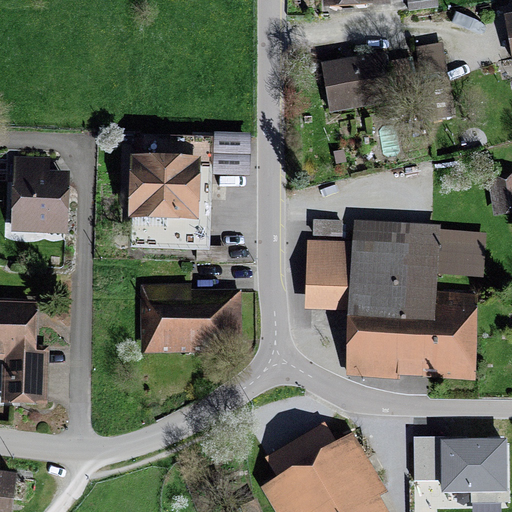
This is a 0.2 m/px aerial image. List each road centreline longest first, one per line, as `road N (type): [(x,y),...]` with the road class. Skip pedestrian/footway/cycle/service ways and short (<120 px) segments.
road 1 (residential): [(275,361),(269,0)]
road 2 (residential): [(0,440),(88,454),(127,445),(198,418),(275,361)]
road 3 (residential): [(511,408),(364,401),(275,361)]
